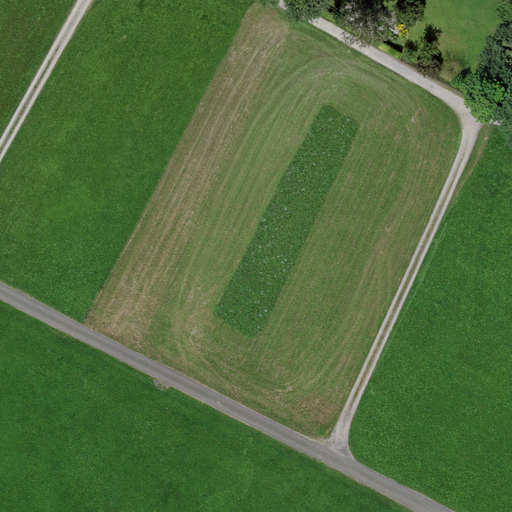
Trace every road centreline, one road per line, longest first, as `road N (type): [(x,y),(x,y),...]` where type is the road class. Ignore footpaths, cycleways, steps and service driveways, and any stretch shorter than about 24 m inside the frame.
road 1 (residential): [(435,511),(0,293)]
road 2 (track): [(329,457),(471,138),(475,110)]
road 3 (track): [(0,156),(86,0)]
